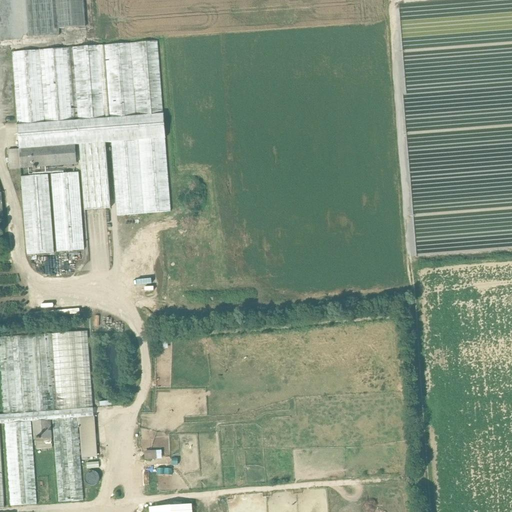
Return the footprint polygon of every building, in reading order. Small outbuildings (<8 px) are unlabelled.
[(83,0),(25,0),(28,38),(59,36),(58,29),(85,27),(83,0)] [(157,43),(103,47),(109,120),(105,121),(100,47),(12,52),(19,149),(75,145),(80,145),(107,143),(111,143),(165,139),(157,43)] [(165,139),(111,143),(116,217),(170,213),(165,139)] [(107,143),(80,145),(85,206),(111,204),(107,143)] [(75,145),(19,149),(21,168),(32,167),(32,169),(36,168),(36,166),(76,163),(75,145)] [(79,174),(51,176),(57,251),(84,249),(79,174)] [(47,175),(21,177),(27,255),(53,253),(47,175)] [(0,508),(4,508),(0,444),(0,423),(4,424),(10,506),(36,504),(30,422),(32,422),(50,420),(52,420),(58,502),(83,500),(77,418),(79,418),(93,417),(87,332),(26,337),(32,413),(30,413),(25,337),(0,339),(0,356),(4,415),(0,415),(0,508)] [(93,417),(79,418),(82,458),(97,457),(94,417),(93,417)] [(50,420),(32,422),(34,452),(52,450),(50,420)] [(52,450),(34,452),(38,504),(56,503),(53,450),(52,450)] [(145,459),(157,458),(157,450),(145,450),(145,459)]
